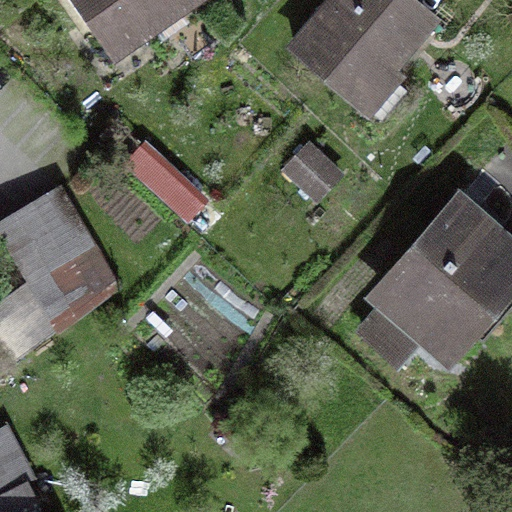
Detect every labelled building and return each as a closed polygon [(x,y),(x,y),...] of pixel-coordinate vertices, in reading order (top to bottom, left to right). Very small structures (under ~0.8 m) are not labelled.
[(227,0),(59,0),(116,79),(227,0)] [(414,0),(329,0),(288,53),(370,117),(444,23),(414,0)] [(346,180),(308,148),(282,178),(320,210),(346,180)] [(62,191),(9,220),(40,275),(93,245),(62,191)] [(511,309),(511,238),(461,195),(366,305),(377,314),(357,338),(400,376),(422,350),(453,377),(511,309)]
